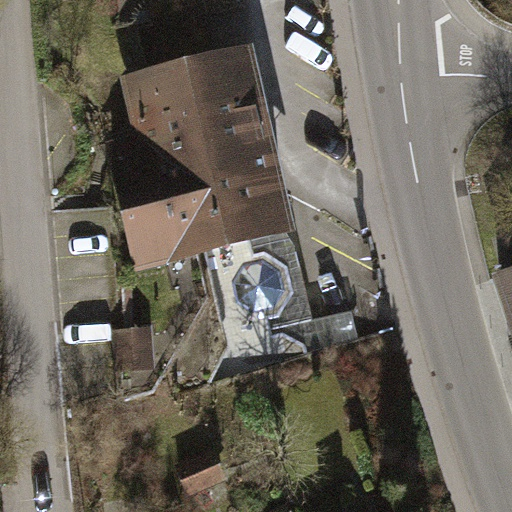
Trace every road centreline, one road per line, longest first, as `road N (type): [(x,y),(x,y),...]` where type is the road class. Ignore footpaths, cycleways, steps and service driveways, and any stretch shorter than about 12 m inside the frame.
road 1 (residential): [(6,0),(47,511)]
road 2 (tertiary): [(406,73),(441,280),(511,499)]
